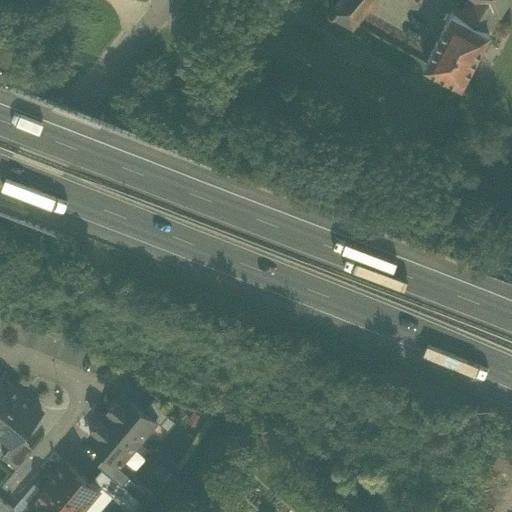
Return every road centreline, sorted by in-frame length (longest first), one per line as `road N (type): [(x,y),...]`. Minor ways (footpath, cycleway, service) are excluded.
road 1 (motorway): [(0,164),(511,366)]
road 2 (motorway): [(511,312),(0,112)]
road 3 (residential): [(0,198),(167,0)]
road 4 (residential): [(0,343),(94,385),(16,482)]
